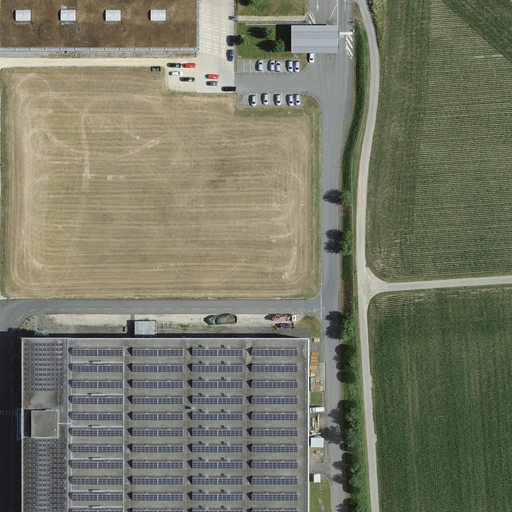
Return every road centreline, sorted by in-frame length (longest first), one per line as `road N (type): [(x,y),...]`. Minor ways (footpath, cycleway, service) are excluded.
road 1 (unclassified): [(374,511),(360,290),(372,38),(358,0)]
road 2 (track): [(511,279),(360,290)]
